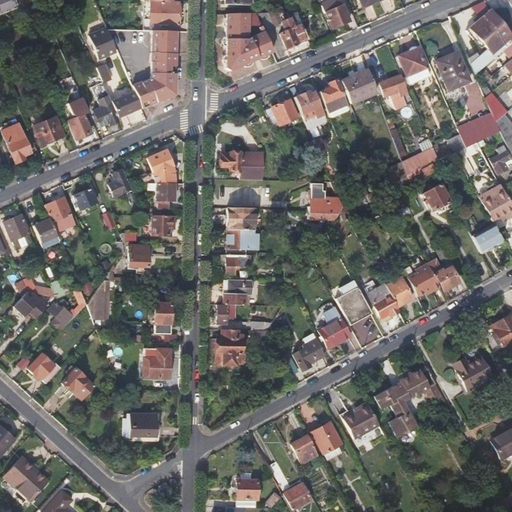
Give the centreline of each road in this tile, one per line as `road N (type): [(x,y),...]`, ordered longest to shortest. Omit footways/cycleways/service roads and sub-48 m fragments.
road 1 (residential): [(190,454),(511,278)]
road 2 (residential): [(198,110),(190,454)]
road 3 (residential): [(454,0),(198,110)]
road 4 (residential): [(198,110),(0,196)]
road 5 (residential): [(117,494),(0,387)]
